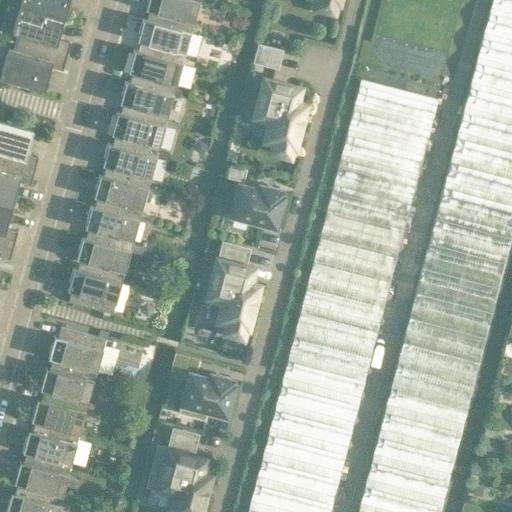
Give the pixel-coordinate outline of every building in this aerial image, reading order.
[(20,0),(20,3),(63,15),(67,0),(20,0)] [(198,0),(197,0),(146,0),(144,8),(148,9),(146,19),(145,19),(190,32),(196,33),(197,28),(191,26),(198,0)] [(338,5),(339,0),(316,0),(314,9),(333,14),(336,4),(338,5)] [(511,0),(493,0),(416,303),(488,322),(511,227),(511,0)] [(63,15),(20,3),(11,33),(17,34),(15,41),(65,56),(69,42),(57,39),(63,15)] [(190,32),(145,19),(146,19),(141,17),(137,32),(135,40),(139,41),(137,50),(181,63),(187,64),(189,59),(183,57),(190,32)] [(65,56),(15,41),(13,49),(7,47),(0,73),(0,77),(17,83),(17,85),(15,84),(15,85),(18,86),(21,86),(23,87),(27,89),(27,88),(26,87),(26,85),(43,90),(50,65),(62,68),(65,56)] [(258,45),(254,60),(276,66),(280,50),(258,45)] [(181,63),(137,50),(133,49),(127,71),(131,72),(128,81),(128,82),(172,94),(179,96),(180,90),(174,89),(181,63)] [(294,148),(305,103),(296,101),(300,86),(262,77),(252,116),(268,120),(262,140),(271,142),(269,151),(289,156),(291,147),(294,148)] [(373,345),(435,106),(437,97),(359,78),(357,86),(295,324),(373,345)] [(172,94),(128,82),(128,81),(124,80),(118,102),(122,103),(120,112),(119,113),(164,125),(170,127),(171,122),(165,120),(172,94)] [(164,125),(119,113),(120,112),(115,111),(109,133),(113,134),(111,143),(111,144),(155,156),(161,158),(163,153),(157,151),(164,125)] [(7,122),(0,120),(0,161),(33,170),(37,157),(25,154),(32,129),(15,125),(16,123),(17,123),(18,122),(15,122),(12,122),(10,121),(6,119),(5,120),(7,121),(7,122)] [(146,188),(155,156),(111,144),(111,143),(107,142),(101,164),(105,165),(102,175),(146,188)] [(33,170),(0,161),(0,200),(7,203),(11,204),(18,180),(30,183),(33,170)] [(230,164),(227,177),(243,180),(246,168),(230,164)] [(139,214),(146,188),(102,175),(98,173),(92,196),(96,197),(94,206),(93,206),(138,219),(144,221),(145,215),(139,214)] [(274,226),(282,195),(280,194),(281,190),(259,184),(258,188),(238,183),(229,214),(274,226)] [(7,203),(0,200),(0,240),(13,244),(16,231),(5,228),(11,204),(7,203)] [(138,219),(93,206),(94,206),(89,205),(83,227),(87,228),(85,237),(85,238),(129,250),(135,252),(137,246),(131,245),(138,219)] [(129,250),(85,238),(85,237),(81,236),(75,257),(75,258),(79,259),(76,268),(76,269),(120,281),(129,250)] [(13,244),(0,240),(0,254),(9,257),(13,244)] [(247,328),(258,284),(249,281),(253,267),(243,264),(247,249),(222,242),(218,258),(216,257),(205,297),(221,301),(216,320),(225,323),(222,332),(242,337),(244,328),(247,328)] [(137,246),(135,252),(147,255),(149,250),(141,248),(137,246)] [(112,313),(120,282),(120,281),(76,269),(76,268),(72,267),(66,289),(70,290),(67,301),(112,313)] [(411,303),(368,470),(356,511),(439,511),(489,323),(411,303)] [(295,325),(245,511),(328,511),(368,362),(372,345),(295,325)] [(60,326),(57,336),(53,335),(47,357),(51,358),(96,370),(103,344),(109,346),(111,341),(104,339),(105,338),(60,326)] [(175,354),(173,362),(189,366),(187,371),(196,373),(199,360),(175,354)] [(51,358),(49,367),(44,366),(38,388),(42,389),(43,389),(87,401),(94,375),(100,377),(102,372),(96,370),(51,358)] [(225,415),(233,384),(231,383),(232,379),(215,375),(214,379),(188,372),(178,412),(204,419),(206,410),(225,415)] [(93,403),(87,401),(43,389),(42,389),(40,399),(36,398),(30,420),(34,421),(34,420),(78,432),(86,407),(92,408),(93,403)] [(85,434),(78,432),(34,420),(34,421),(31,430),(27,429),(21,451),(25,452),(25,451),(70,464),(77,438),(83,440),(85,434)] [(485,424),(482,434),(501,439),(504,428),(485,424)] [(199,511),(209,474),(200,472),(204,458),(191,454),(196,435),(173,429),(168,448),(157,446),(147,485),(172,491),(167,511),(171,511),(199,511)] [(502,454),(505,441),(484,436),(481,449),(502,454)] [(25,451),(25,452),(23,461),(18,460),(12,482),(16,483),(17,482),(61,495),(61,494),(68,469),(74,471),(76,465),(70,464),(25,451)] [(17,482),(16,483),(14,492),(10,491),(3,511),(65,511),(70,497),(61,494),(61,495),(17,482)]
